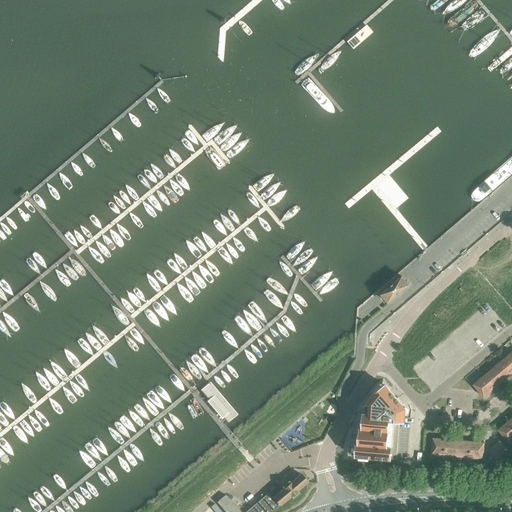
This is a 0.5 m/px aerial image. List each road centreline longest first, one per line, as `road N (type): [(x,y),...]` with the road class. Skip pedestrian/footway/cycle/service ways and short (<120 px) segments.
road 1 (unclassified): [(380,357),(416,310),(511,224)]
road 2 (secondary): [(511,496),(414,494),(332,506)]
road 3 (unclassified): [(332,506),(325,465),(332,436),(380,357)]
road 4 (secondary): [(383,511),(511,506)]
